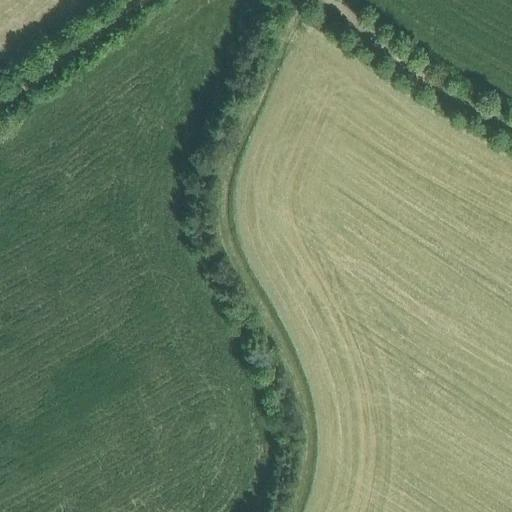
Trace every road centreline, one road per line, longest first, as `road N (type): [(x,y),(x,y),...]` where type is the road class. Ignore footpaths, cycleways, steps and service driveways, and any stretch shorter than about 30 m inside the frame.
road 1 (track): [(301,0),(234,159),(225,221),(311,386),(299,511)]
road 2 (track): [(511,129),(438,94),(325,0)]
